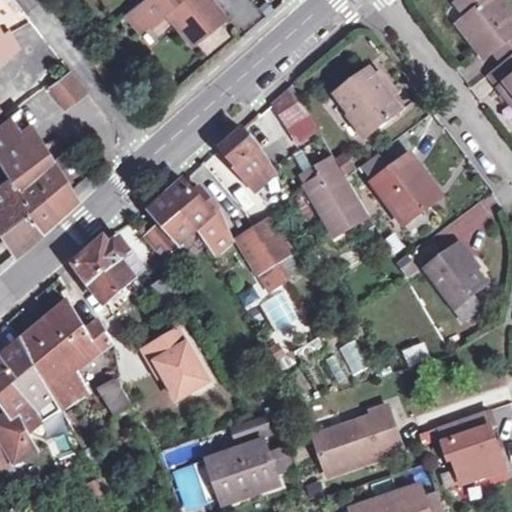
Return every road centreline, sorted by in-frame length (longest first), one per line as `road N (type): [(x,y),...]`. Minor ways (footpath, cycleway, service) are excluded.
road 1 (secondary): [(0,293),(328,0)]
road 2 (residential): [(380,0),(511,175)]
